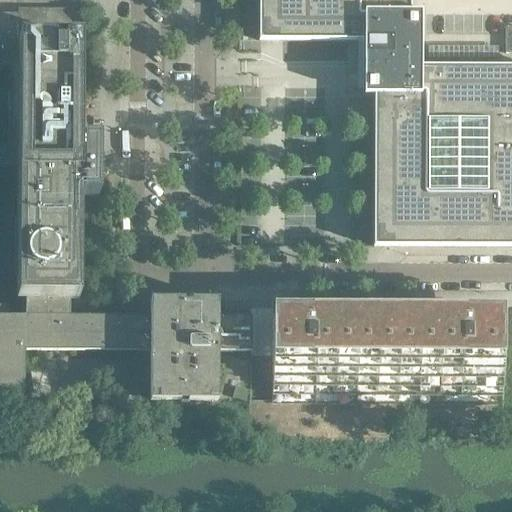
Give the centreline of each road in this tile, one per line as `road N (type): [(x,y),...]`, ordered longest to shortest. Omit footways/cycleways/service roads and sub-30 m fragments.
road 1 (residential): [(135,0),(131,272),(210,273)]
road 2 (residential): [(210,273),(511,275)]
road 3 (residential): [(210,273),(208,0)]
